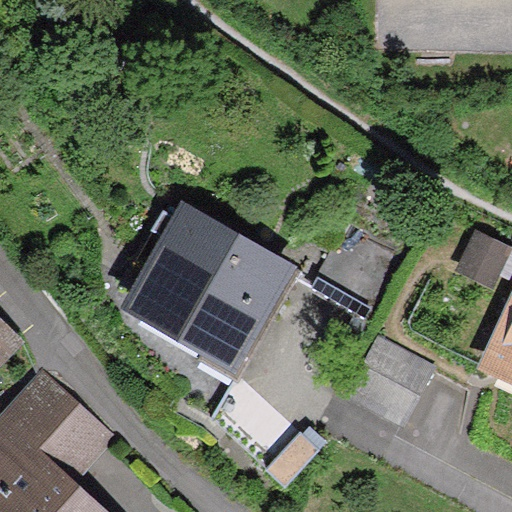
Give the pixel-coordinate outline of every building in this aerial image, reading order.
[(176,209),(121,305),(235,371),(291,276),(176,209)] [(311,282),(381,322),(417,259),(348,219),(311,282)] [(511,297),(480,366),(511,380),(511,297)] [(0,327),(0,353),(13,341),(0,327)] [(378,338),(353,389),(405,414),(430,362),(378,338)] [(42,381),(0,425),(0,511),(98,511),(69,484),(108,443),(42,381)] [(300,426),(265,466),(284,483),(319,444),(300,426)]
